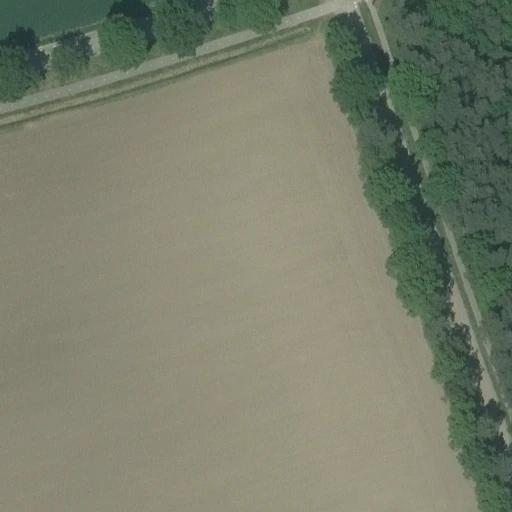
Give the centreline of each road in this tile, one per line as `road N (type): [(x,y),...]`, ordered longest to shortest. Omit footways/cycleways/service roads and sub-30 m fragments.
road 1 (track): [(511,479),(344,0)]
road 2 (tertiary): [(0,70),(236,0)]
